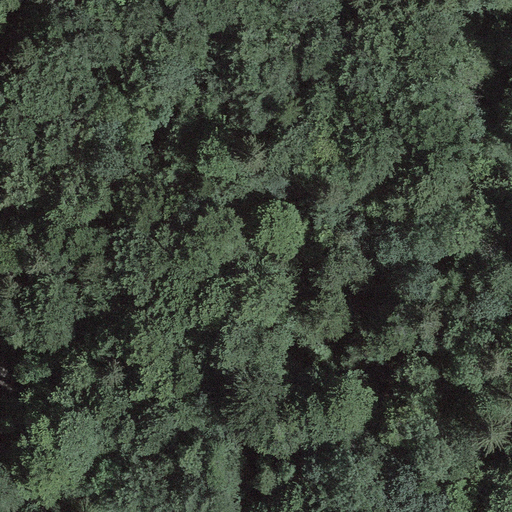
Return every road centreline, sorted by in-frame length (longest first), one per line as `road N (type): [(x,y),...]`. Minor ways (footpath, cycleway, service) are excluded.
road 1 (track): [(21,0),(16,190),(26,373),(49,511)]
road 2 (track): [(373,511),(487,469),(511,428)]
